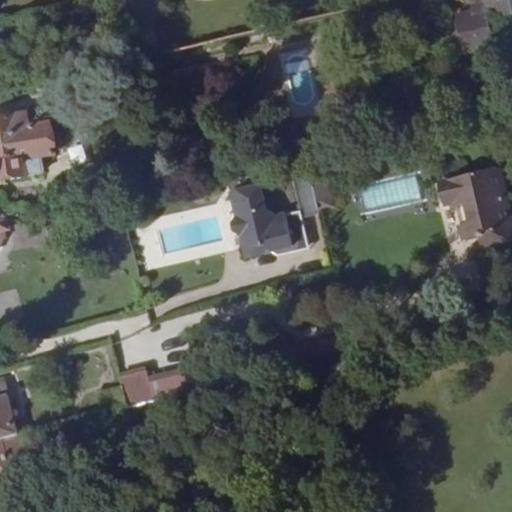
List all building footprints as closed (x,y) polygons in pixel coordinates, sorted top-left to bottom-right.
[(511,0),(486,0),(487,3),(489,10),(476,13),(459,17),(468,54),(511,43),(511,42),(506,17),(511,16),(511,0)] [(489,10),(487,3),(473,6),(476,13),(489,10)] [(112,69),(132,64),(130,53),(109,58),(112,69)] [(25,117),(0,120),(0,179),(22,176),(22,179),(43,176),(40,157),(53,155),(49,127),(27,129),(25,117)] [(313,181),(309,164),(292,168),(303,219),(321,215),(320,211),(313,181)] [(469,242),(483,239),(489,238),(493,253),(511,248),(511,214),(510,206),(508,206),(500,171),(447,183),(449,195),(445,196),(448,208),(460,206),(469,242)] [(256,176),(228,182),(231,194),(258,187),(256,176)] [(367,209),(422,198),(418,177),(363,188),(367,209)] [(327,178),(313,181),(320,211),(334,208),(327,178)] [(273,186),(246,193),(250,212),(246,213),(250,236),(254,236),(259,254),(305,245),(298,214),(291,216),(278,208),(273,186)] [(0,232),(9,230),(7,222),(3,217),(0,217),(0,232)] [(158,221),(136,224),(142,267),(176,262),(175,250),(162,251),(158,221)] [(489,238),(483,239),(486,254),(493,253),(489,238)] [(333,357),(352,352),(348,338),(285,353),(289,367),(333,357)] [(363,381),(359,350),(352,352),(333,357),(339,388),(363,381)] [(129,407),(193,392),(188,372),(142,382),(141,375),(122,381),(124,386),(129,407)] [(0,438),(4,438),(18,434),(5,380),(0,380),(0,438)] [(104,391),(110,412),(129,407),(124,386),(104,391)] [(354,406),(359,446),(372,443),(366,404),(354,406)] [(4,438),(11,469),(34,464),(27,432),(18,434),(4,438)] [(0,472),(11,469),(4,438),(0,438),(0,472)] [(372,443),(359,446),(360,453),(373,451),(372,443)] [(360,453),(365,489),(378,487),(373,451),(360,453)] [(368,511),(381,509),(378,487),(365,489),(368,511)]
